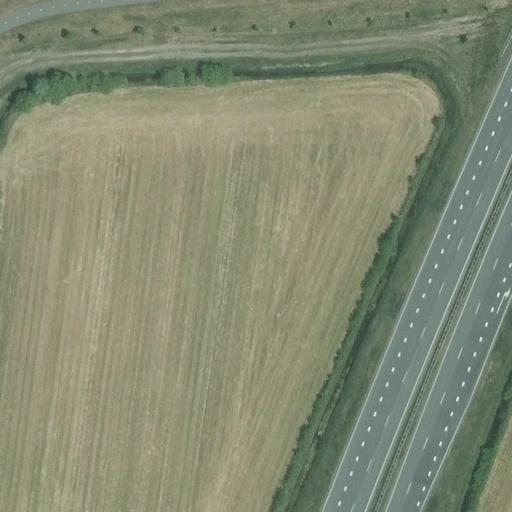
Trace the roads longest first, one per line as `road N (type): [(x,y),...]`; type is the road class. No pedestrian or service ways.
road 1 (trunk): [(511,125),(350,511)]
road 2 (trunk): [(401,511),(511,228)]
